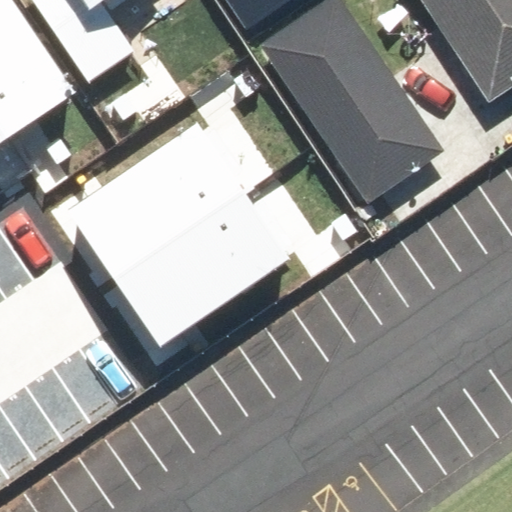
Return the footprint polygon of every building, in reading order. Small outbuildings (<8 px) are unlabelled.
[(0,0),(0,146),(74,98),(8,0),(0,0)] [(38,0),(92,80),(135,52),(100,0),(38,0)] [(293,0),(228,0),(248,30),(293,0)] [(351,0),(320,0),(257,43),(367,205),(452,148),(351,0)] [(511,0),(421,0),(487,99),(511,82),(511,0)] [(209,123),(76,211),(165,342),(297,253),(209,123)] [(133,312),(91,253),(31,296),(74,355),(133,312)]
